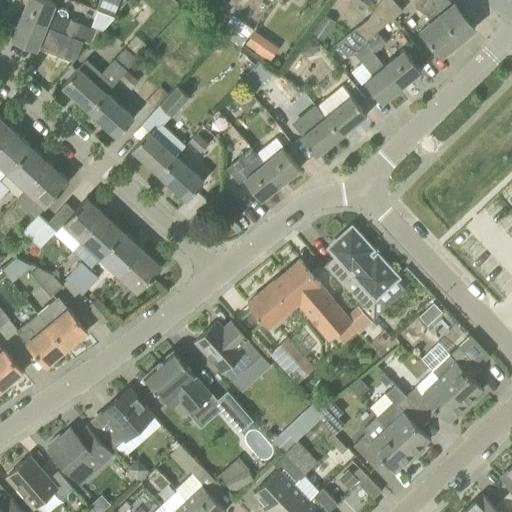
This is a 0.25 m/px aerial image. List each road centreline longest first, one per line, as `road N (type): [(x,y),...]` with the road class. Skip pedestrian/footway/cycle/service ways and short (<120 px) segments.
road 1 (residential): [(219,277),(0,69)]
road 2 (residential): [(0,432),(219,277)]
road 3 (residential): [(358,190),(511,36)]
road 4 (residential): [(511,341),(358,190)]
road 5 (residential): [(219,277),(313,198),(358,190)]
road 6 (residential): [(407,511),(511,415)]
